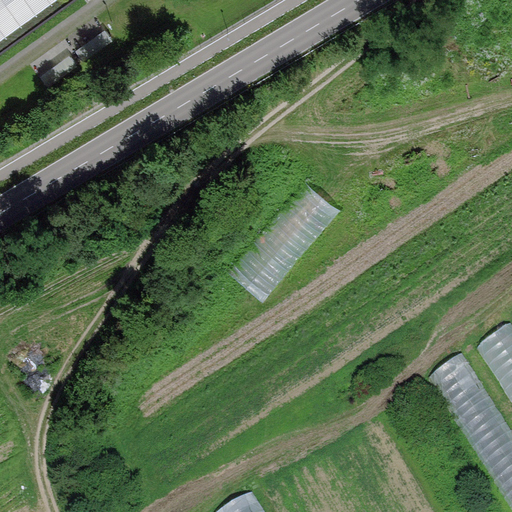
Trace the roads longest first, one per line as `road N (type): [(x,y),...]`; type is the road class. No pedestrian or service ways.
road 1 (track): [(420,0),(205,164),(42,392),(33,437),(54,511)]
road 2 (tertiary): [(0,213),(359,0)]
road 3 (track): [(511,292),(197,511)]
